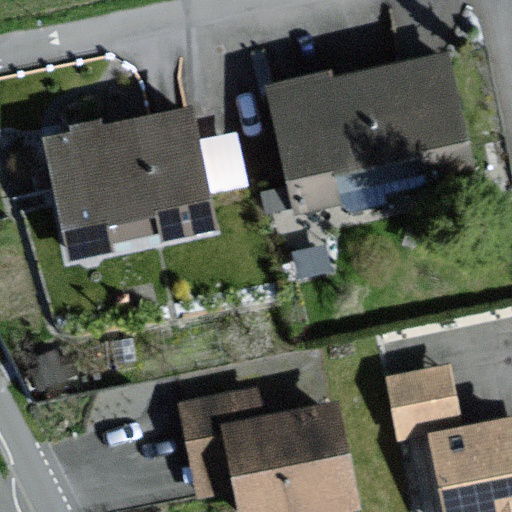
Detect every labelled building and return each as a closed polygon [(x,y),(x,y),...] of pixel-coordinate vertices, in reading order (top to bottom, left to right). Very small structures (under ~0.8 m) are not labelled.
[(470,157),(449,51),(277,87),(302,205),(432,179),(429,165),(470,157)] [(220,225),(192,111),(53,139),(77,253),(112,246),(111,236),(161,225),(165,236),(220,225)] [(237,123),(199,132),(210,177),(247,168),(237,123)] [(511,511),(511,419),(461,429),(448,366),(393,378),(405,437),(437,431),(453,511),(511,511)] [(359,506),(340,405),(265,419),(259,389),(186,403),(203,494),(244,486),(248,511),(356,511),(355,506),(359,506)]
